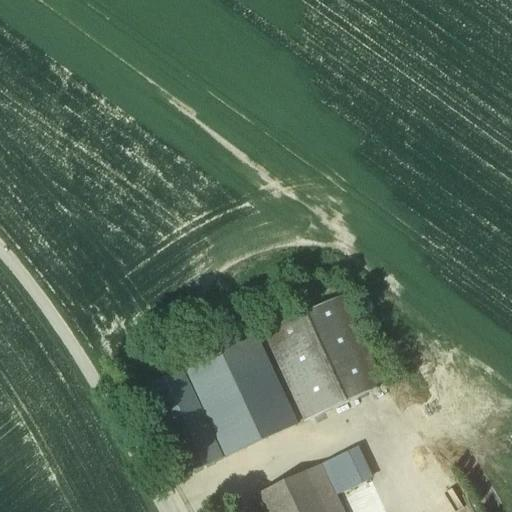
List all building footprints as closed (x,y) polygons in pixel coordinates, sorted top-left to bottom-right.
[(339,296),(261,332),(304,422),(381,386),(339,296)] [(253,338),(181,372),(222,461),(295,426),(253,338)] [(186,478),(222,461),(181,372),(145,389),(186,478)] [(333,496),(371,478),(358,450),(320,468),(333,496)] [(320,468),(256,499),(262,511),(341,511),(333,496),(320,468)]
